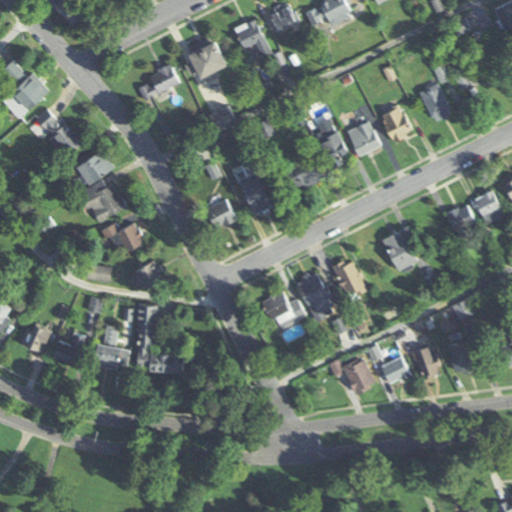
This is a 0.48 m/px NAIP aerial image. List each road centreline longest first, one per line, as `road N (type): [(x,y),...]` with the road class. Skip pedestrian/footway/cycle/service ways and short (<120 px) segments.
road 1 (residential): [(0,414),(90,445),(293,457),(511,426)]
road 2 (residential): [(511,399),(284,427),(204,426),(96,413),(0,381)]
road 3 (residential): [(284,427),(145,151),(16,0)]
road 4 (residential): [(214,282),(511,130)]
road 5 (residential): [(75,67),(191,0)]
